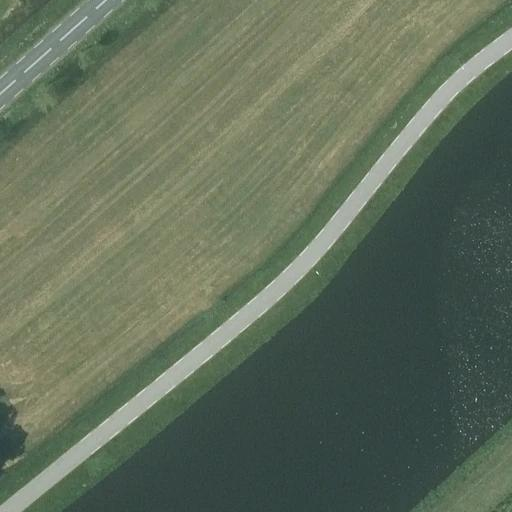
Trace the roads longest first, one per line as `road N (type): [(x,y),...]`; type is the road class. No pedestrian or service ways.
road 1 (unclassified): [(11,511),(296,273),(373,177),(511,42)]
road 2 (tertiary): [(0,96),(109,0)]
